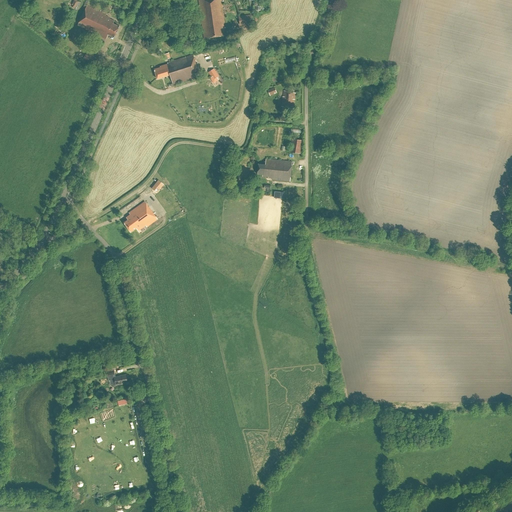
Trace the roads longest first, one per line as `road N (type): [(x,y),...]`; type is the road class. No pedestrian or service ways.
road 1 (unclassified): [(179,511),(119,261),(94,233)]
road 2 (track): [(306,123),(258,123),(246,151),(174,144),(145,183),(86,223)]
road 3 (unclassified): [(305,232),(307,71),(330,0)]
road 4 (secondary): [(65,194),(148,0)]
road 5 (track): [(305,232),(511,267)]
